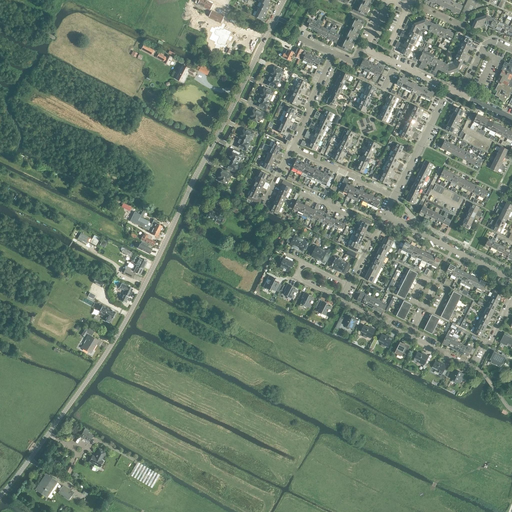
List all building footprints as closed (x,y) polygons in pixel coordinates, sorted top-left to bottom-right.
[(198,3),(197,4),(210,10),(213,4),(205,0),(196,0),(195,2),(198,3)] [(366,15),(369,10),(373,1),(373,0),(363,0),(358,11),(353,9),(352,11),(362,16),(363,14),(366,15)] [(448,9),(452,1),(449,0),(445,0),(442,7),(444,8),(445,7),(448,9)] [(453,12),(457,4),(452,1),(448,9),(451,10),(451,11),(453,12)] [(267,11),(270,7),(268,6),(262,3),(260,7),(267,11)] [(459,14),(462,6),(457,4),(453,12),(455,14),(456,12),(459,14)] [(265,16),(267,11),(260,7),(257,12),(265,16)] [(225,17),(212,11),(209,17),(221,24),(225,17)] [(263,20),(265,16),(257,12),(255,16),(263,20)] [(351,52),(353,47),(362,28),(363,27),(365,22),(362,21),(362,19),(352,14),(351,16),(356,18),(342,48),(337,45),(336,48),(347,52),(348,50),(351,52)] [(482,28),(486,27),(487,25),(486,15),(475,19),(480,27),(482,28)] [(313,29),(317,22),(312,19),(309,26),(308,27),(313,29)] [(318,31),(320,27),(321,26),(323,22),(318,19),(317,22),(313,29),(318,31)] [(479,30),(480,27),(475,19),(471,27),(479,30)] [(495,30),(495,29),(499,22),(493,19),(490,26),(493,28),(493,29),(495,30)] [(421,32),(425,31),(426,29),(425,20),(414,23),(419,31),(421,32)] [(500,33),(504,24),(499,22),(495,29),(499,31),(498,32),(500,33)] [(418,34),(419,31),(414,23),(410,31),(418,34)] [(432,23),(429,30),(428,31),(434,33),(438,25),(436,24),(435,25),(432,23)] [(506,34),(510,27),(504,24),(500,33),(502,34),(503,33),(506,34)] [(439,36),(443,28),(440,27),(440,26),(438,25),(434,33),(439,36)] [(322,36),(325,28),(321,26),(320,27),(318,31),(317,34),(322,36)] [(232,32),(224,28),(223,29),(220,28),(219,29),(217,28),(217,29),(216,29),(214,33),(215,34),(215,35),(217,36),(218,37),(218,36),(219,37),(217,42),(217,44),(221,46),(222,45),(225,46),(228,40),(231,36),(230,36),(232,32)] [(327,38),(330,31),(325,28),(322,36),(327,38)] [(446,30),(443,28),(439,36),(445,38),(449,30),(447,29),(446,30)] [(450,41),(454,33),(451,32),(451,31),(449,30),(445,38),(450,41)] [(331,41),(335,33),(330,31),(327,38),(331,41)] [(409,34),(402,31),(401,33),(418,41),(420,35),(418,34),(410,31),(409,34)] [(336,43),(340,35),(335,33),(331,41),(336,43)] [(415,46),(418,41),(401,33),(400,36),(407,39),(405,42),(413,45),(415,46)] [(477,50),(478,47),(471,43),(472,41),(465,37),(462,43),(477,50)] [(404,44),(397,41),(396,44),(410,51),(413,45),(405,42),(404,44)] [(477,50),(462,43),(459,49),(467,52),(469,49),(475,53),(477,50)] [(408,56),(410,51),(396,44),(395,47),(401,50),(400,53),(408,56)] [(152,56),(154,51),(144,45),(142,50),(152,56)] [(300,59),(304,50),(298,47),(295,53),(288,49),(286,53),(285,53),(283,57),(291,61),(294,56),(300,59)] [(471,61),(473,58),(466,55),(467,52),(459,49),(457,54),(471,61)] [(308,62),(312,54),(307,52),(305,50),(302,55),(305,57),(303,60),(308,62)] [(421,70),(429,52),(424,50),(422,53),(419,60),(422,62),(418,68),(421,70)] [(430,66),(433,58),(435,55),(429,52),(421,70),(424,71),(427,64),(430,66)] [(159,54),(157,58),(163,61),(163,60),(165,61),(164,62),(169,65),(172,57),(168,55),(167,58),(165,57),(159,54)] [(312,67),(313,65),(317,57),(312,54),(308,62),(307,65),(312,67)] [(471,61),(457,54),(455,59),(462,63),(463,60),(470,63),(471,61)] [(322,59),(320,58),(317,57),(313,65),(318,67),(319,64),(322,66),(325,60),(322,59)] [(432,75),(439,61),(433,58),(430,66),(432,67),(429,73),(432,75)] [(503,71),(497,81),(502,83),(508,85),(511,87),(511,85),(511,58),(509,64),(505,62),(503,66),(505,67),(507,68),(505,72),(503,71)] [(365,69),(369,61),(364,59),(360,67),(365,69)] [(459,70),(462,63),(455,59),(453,62),(459,70)] [(369,73),(370,71),(374,64),(369,61),(365,69),(364,71),(369,73)] [(441,71),(444,63),(439,61),(432,75),(435,76),(438,69),(441,71)] [(453,72),(459,70),(453,62),(452,61),(450,62),(453,72)] [(202,64),(202,65),(199,70),(199,71),(205,74),(208,67),(202,64)] [(375,74),(378,66),(374,64),(370,71),(375,74)] [(194,75),(196,72),(183,66),(177,79),(183,82),(188,72),(194,75)] [(280,80),(284,71),(275,66),(271,75),(280,80)] [(380,76),(383,68),(378,66),(375,74),(380,76)] [(346,80),(348,75),(341,71),(338,76),(346,80)] [(276,88),(280,80),(271,75),(267,84),(276,88)] [(344,85),(346,80),(338,76),(336,81),(344,85)] [(400,77),(396,84),(401,87),(405,79),(402,77),(402,78),(400,77)] [(306,91),(307,89),(304,87),(307,82),(300,79),(296,87),(306,91)] [(405,79),(401,87),(406,89),(410,82),(408,81),(408,80),(405,79)] [(342,90),(344,85),(336,81),(334,86),(342,90)] [(410,82),(406,89),(411,91),(415,83),(412,82),(412,83),(410,82)] [(415,83),(411,91),(416,94),(419,87),(417,86),(418,84),(415,83)] [(498,86),(496,90),(498,91),(496,95),(500,98),(499,99),(505,102),(507,97),(508,98),(511,90),(511,87),(508,85),(502,83),(500,87),(498,86)] [(368,84),(366,89),(367,89),(375,93),(376,90),(375,90),(376,88),(369,84),(368,84)] [(339,94),(342,90),(334,86),(332,91),(339,94)] [(419,87),(416,94),(421,96),(425,88),(422,86),(421,87),(419,87)] [(270,101),(275,92),(265,87),(260,96),(270,101)] [(305,94),(306,91),(296,87),(294,92),(301,95),(302,93),(305,94)] [(425,88),(421,96),(426,98),(429,91),(427,90),(428,89),(425,88)] [(367,89),(365,94),(372,97),(373,95),(374,96),(375,93),(367,89)] [(337,99),(339,94),(332,91),(329,96),(337,99)] [(429,91),(426,98),(431,101),(431,100),(432,101),(434,98),(432,97),(435,92),(432,91),(431,92),(429,91)] [(301,101),(303,98),(300,97),(301,95),(294,92),(291,97),(301,101)] [(365,94),(362,99),(370,103),(372,100),(371,100),(372,97),(365,94)] [(388,96),(387,99),(395,102),(397,97),(390,94),(389,96),(388,96)] [(266,110),(270,101),(260,96),(256,105),(266,110)] [(333,107),(337,99),(329,96),(326,103),(333,107)] [(300,104),(301,101),(291,97),(289,102),(296,105),(297,103),(300,104)] [(361,98),(359,103),(360,104),(367,107),(368,105),(369,106),(370,103),(362,99),(361,98)] [(387,99),(385,102),(386,102),(385,104),(393,107),(395,102),(387,99)] [(360,104),(358,109),(360,110),(366,113),(367,110),(366,109),(367,107),(360,104)] [(384,106),(382,108),(390,112),(393,107),(385,104),(384,106)] [(415,106),(412,111),(422,115),(424,113),(422,112),(424,110),(415,106)] [(297,116),(298,113),(295,112),(296,110),(289,107),(287,112),(297,116)] [(461,116),(464,110),(457,107),(454,112),(461,116)] [(260,123),(264,113),(255,108),(250,118),(260,123)] [(382,108),(381,111),(382,111),(381,114),(388,117),(390,112),(382,108)] [(329,121),(333,113),(326,110),(324,115),(321,113),(320,116),(329,121)] [(412,111),(410,116),(420,120),(421,118),(422,119),(424,116),(422,115),(412,111)] [(295,119),(297,116),(287,112),(284,116),(292,120),(292,118),(295,119)] [(459,122),(461,116),(454,112),(451,118),(459,122)] [(379,115),(378,118),(386,122),(388,117),(381,114),(380,116),(379,115)] [(479,124),(483,117),(477,114),(474,121),(479,124)] [(292,126),(293,123),(291,122),(292,120),(284,116),(282,121),(292,126)] [(327,126),(329,121),(320,116),(318,119),(321,121),(320,123),(323,124),(327,126)] [(410,116),(408,120),(418,125),(419,126),(420,123),(419,122),(420,120),(410,116)] [(485,127),(489,120),(483,117),(479,124),(485,127)] [(456,127),(459,122),(451,118),(448,124),(456,127)] [(408,120),(406,125),(412,129),(413,126),(416,128),(418,125),(408,120)] [(490,130),(494,122),(489,120),(485,127),(490,130)] [(290,129),(292,126),(282,121),(280,126),(287,129),(288,127),(290,129)] [(496,132),(500,125),(494,122),(490,130),(496,132)] [(327,126),(323,124),(320,123),(319,125),(316,123),(315,126),(325,131),(327,126)] [(459,129),(456,127),(448,124),(445,129),(453,133),(455,130),(457,131),(459,129)] [(287,136),(289,133),(286,132),(287,129),(280,126),(277,125),(275,130),(287,136)] [(406,125),(403,130),(413,135),(414,132),(412,130),(412,129),(406,125)] [(502,135),(505,128),(500,125),(496,132),(502,135)] [(323,136),(325,131),(315,126),(313,129),(317,130),(316,132),(323,136)] [(250,142),(254,133),(244,128),(240,137),(250,142)] [(355,136),(356,133),(346,128),(344,133),(353,138),(354,136),(355,136)] [(507,138),(511,131),(505,128),(502,135),(507,138)] [(403,130),(401,135),(401,136),(401,137),(401,138),(402,138),(402,139),(403,139),(404,139),(404,138),(405,138),(405,137),(408,138),(409,136),(412,138),(413,135),(403,130)] [(323,136),(316,132),(315,134),(310,132),(309,135),(310,136),(320,141),(323,136)] [(351,143),(353,140),(352,140),(353,138),(344,133),(341,138),(351,143)] [(318,145),(320,141),(310,136),(309,139),(312,140),(311,142),(318,145)] [(245,151),(250,142),(240,137),(236,146),(245,151)] [(350,146),(351,143),(341,138),(339,143),(348,147),(349,145),(350,146)] [(375,148),(378,143),(368,139),(366,142),(369,143),(368,145),(375,148)] [(447,151),(451,143),(445,141),(441,148),(447,151)] [(284,150),(285,147),(274,142),(272,147),(279,151),(280,148),(284,150)] [(318,145),(311,142),(310,144),(307,143),(306,146),(316,150),(318,145)] [(347,153),(348,150),(347,150),(348,147),(339,143),(337,148),(339,149),(347,153)] [(403,156),(404,153),(402,152),(403,149),(402,149),(404,146),(397,143),(393,151),(403,156)] [(452,153),(456,146),(451,143),(447,151),(452,153)] [(375,148),(368,145),(367,147),(364,146),(363,149),(373,153),(375,148)] [(458,156),(462,149),(456,146),(452,153),(458,156)] [(510,157),(511,155),(507,153),(509,150),(501,146),(499,152),(510,157)] [(281,157),(282,155),(278,153),(279,151),(272,147),(269,152),(281,157)] [(239,163),(243,154),(234,149),(229,158),(239,163)] [(345,156),(347,153),(339,149),(336,154),(343,157),(344,155),(345,156)] [(371,158),(373,153),(363,149),(362,151),(364,153),(363,155),(371,158)] [(463,159),(467,151),(462,149),(458,156),(463,159)] [(402,159),(403,156),(393,151),(391,156),(398,159),(399,157),(402,159)] [(469,161),(472,154),(467,151),(463,159),(469,161)] [(280,160),(281,157),(269,152),(267,157),(275,160),(276,158),(280,160)] [(510,157),(499,152),(496,157),(503,161),(505,157),(509,159),(510,157)] [(342,163),(343,160),(342,159),(343,157),(336,154),(334,159),(342,163)] [(474,164),(478,157),(472,154),(469,161),(474,164)] [(371,158),(363,155),(362,157),(359,155),(357,158),(368,163),(371,158)] [(399,165),(400,163),(397,161),(398,159),(391,156),(389,155),(387,160),(389,161),(399,165)] [(277,167),(277,165),(273,163),(275,160),(267,157),(265,162),(274,166),(277,167)] [(480,167),(484,160),(478,157),(474,164),(480,167)] [(504,168),(506,166),(501,164),(503,161),(496,157),(493,163),(504,168)] [(235,172),(239,163),(229,158),(225,167),(235,172)] [(366,168),(368,163),(357,158),(356,161),(358,162),(357,164),(366,168)] [(298,170),(301,163),(302,162),(297,159),(293,168),(298,170)] [(431,170),(434,164),(426,160),(423,166),(431,170)] [(265,162),(262,161),(260,166),(271,171),(274,166),(265,162)] [(397,168),(399,165),(389,161),(386,166),(393,169),(394,167),(397,168)] [(303,172),(307,164),(305,163),(304,164),(301,163),(298,170),(303,172)] [(503,171),(504,168),(493,163),(490,168),(498,172),(499,168),(503,171)] [(306,177),(311,167),(308,166),(309,165),(307,164),(303,172),(301,175),(306,177)] [(366,168),(357,164),(356,166),(355,165),(354,168),(364,173),(366,168)] [(395,176),(397,173),(392,171),(393,169),(386,166),(384,171),(394,175),(395,176)] [(428,175),(431,170),(423,166),(420,172),(428,175)] [(314,169),(311,167),(306,177),(311,179),(316,168),(314,167),(314,169)] [(316,182),(320,174),(321,172),(318,171),(318,169),(316,168),(311,179),(316,182)] [(446,179),(449,172),(444,169),(440,176),(446,179)] [(227,184),(232,174),(222,170),(218,180),(227,184)] [(267,180),(270,175),(261,171),(259,176),(267,180)] [(392,178),(394,175),(384,171),(382,175),(389,179),(389,177),(392,178)] [(323,173),(321,172),(320,174),(316,182),(321,184),(326,173),(324,172),(323,173)] [(425,181),(428,175),(420,172),(417,177),(425,181)] [(451,182),(455,174),(449,172),(446,179),(451,182)] [(330,177),(328,175),(328,174),(326,173),(321,184),(326,186),(329,187),(334,177),(331,175),(330,177)] [(389,185),(391,182),(388,181),(389,179),(382,175),(380,174),(377,179),(389,185)] [(457,184),(460,177),(455,174),(451,182),(457,184)] [(269,184),(270,181),(267,180),(259,176),(256,181),(264,184),(265,182),(269,184)] [(422,187),(425,181),(417,177),(415,183),(422,187)] [(462,187),(466,180),(460,177),(457,184),(462,187)] [(347,184),(349,180),(345,178),(343,182),(344,183),(340,192),(343,193),(344,192),(348,194),(352,185),(350,184),(350,186),(347,184)] [(266,191),(266,189),(262,187),(264,184),(256,181),(253,179),(251,184),(254,186),(266,191)] [(468,190),(471,183),(466,180),(462,187),(468,190)] [(293,188),(294,186),(289,183),(283,181),(282,184),(283,184),(282,187),(281,186),(280,189),(281,189),(288,193),(291,187),(293,188)] [(420,192),(422,187),(415,183),(412,188),(420,192)] [(473,192),(477,185),(471,183),(468,190),(473,192)] [(352,199),(357,189),(354,188),(354,186),(352,185),(348,194),(347,197),(352,199)] [(479,195),(482,188),(477,185),(473,192),(479,195)] [(264,194),(266,191),(254,186),(252,191),(259,194),(260,192),(264,194)] [(358,199),(362,190),(363,188),(361,187),(359,190),(357,189),(352,199),(357,202),(358,199)] [(417,198),(420,192),(412,188),(409,194),(417,198)] [(484,198),(488,191),(482,188),(479,195),(484,198)] [(288,193),(281,189),(280,192),(278,191),(277,193),(286,197),(288,193)] [(363,201),(366,194),(364,192),(364,191),(362,190),(358,199),(363,201)] [(260,204),(262,199),(258,197),(259,194),(252,191),(248,198),(260,204)] [(284,202),(286,197),(277,193),(276,195),(278,196),(276,199),(284,202)] [(369,195),(366,194),(363,201),(368,203),(372,195),(370,194),(369,195)] [(420,199),(417,198),(409,194),(406,200),(414,204),(415,201),(418,202),(420,199)] [(373,206),(376,198),(373,197),(374,196),(372,195),(368,203),(373,206)] [(378,208),(382,199),(377,197),(376,198),(373,206),(378,208)] [(284,202),(276,199),(275,201),(274,201),(273,203),(281,207),(284,202)] [(298,211),(302,203),(299,202),(300,201),(297,200),(293,208),(298,211)] [(302,215),(309,201),(306,200),(305,205),(302,203),(298,211),(297,214),(302,216),(302,215)] [(511,211),(511,209),(511,204),(503,200),(501,202),(506,204),(504,208),(511,211)] [(307,218),(308,215),(311,208),(309,207),(311,202),(309,201),(302,215),(307,218)] [(278,215),(279,212),(281,207),(273,203),(272,205),(273,206),(271,211),(278,215)] [(319,207),(320,205),(317,203),(314,209),(311,208),(308,215),(313,218),(317,209),(318,206),(319,207)] [(481,215),(482,213),(478,211),(480,207),(473,203),(470,209),(481,215)] [(237,212),(239,207),(233,204),(230,209),(237,212)] [(425,217),(429,209),(423,206),(419,214),(425,217)] [(511,211),(504,208),(502,211),(498,209),(497,211),(508,217),(511,211)] [(215,211),(211,209),(209,212),(208,213),(207,214),(208,215),(207,216),(216,220),(215,221),(221,224),(225,215),(216,210),(215,211)] [(318,220),(320,216),(322,211),(317,209),(313,218),(318,220)] [(431,219),(435,212),(429,209),(425,217),(431,219)] [(481,215),(470,209),(467,214),(474,218),(476,215),(480,217),(481,215)] [(323,222),(327,214),(322,211),(320,216),(318,220),(323,222)] [(328,225),(331,217),(328,216),(330,212),(328,211),(327,214),(323,222),(328,225)] [(506,222),(508,217),(497,211),(496,213),(500,215),(499,218),(506,222)] [(436,222),(440,215),(435,212),(431,219),(436,222)] [(333,227),(338,215),(336,214),(334,219),(331,217),(328,225),(333,227)] [(476,226),(477,224),(473,221),(474,218),(467,214),(464,220),(476,226)] [(337,229),(341,222),(338,221),(340,216),(338,215),(333,227),(337,229)] [(442,225),(446,217),(440,215),(436,222),(442,225)] [(137,219),(136,221),(138,222),(147,226),(149,222),(140,217),(139,220),(137,219)] [(370,225),(372,222),(361,217),(359,220),(362,221),(359,226),(367,229),(368,230),(369,228),(368,227),(369,224),(370,225)] [(448,228),(452,220),(446,217),(442,225),(448,228)] [(506,222),(499,218),(497,222),(492,220),(491,222),(503,227),(506,222)] [(152,224),(150,227),(160,232),(160,231),(162,226),(158,224),(158,223),(156,223),(157,221),(153,220),(152,224)] [(476,226),(464,220),(462,226),(469,229),(470,226),(475,228),(476,226)] [(136,221),(135,224),(137,224),(149,230),(152,232),(151,234),(157,237),(160,232),(150,227),(147,226),(138,222),(136,221)] [(342,232),(346,223),(344,222),(344,223),(341,222),(337,229),(342,232)] [(500,233),(503,227),(491,222),(490,224),(495,226),(493,229),(500,233)] [(366,235),(367,232),(365,232),(367,229),(359,226),(357,230),(363,233),(366,235)] [(363,233),(357,230),(355,229),(352,234),(355,235),(362,239),(363,236),(365,237),(366,235),(363,233)] [(81,233),(78,239),(87,244),(88,242),(95,246),(100,238),(94,235),(92,239),(90,238),(81,233)] [(141,240),(140,242),(141,242),(142,243),(144,244),(145,242),(153,246),(155,242),(150,240),(147,238),(148,236),(149,235),(144,233),(141,240)] [(295,235),(292,234),(291,237),(290,236),(287,241),(288,241),(287,243),(292,246),(292,247),(295,248),(300,237),(295,235)] [(361,244),(362,242),(361,242),(362,239),(355,235),(352,240),(361,244)] [(395,239),(390,236),(388,239),(385,238),(383,243),(391,247),(395,239)] [(306,250),(308,245),(307,245),(308,242),(305,241),(306,240),(300,237),(295,248),(298,250),(299,249),(303,251),(304,249),(306,250)] [(494,241),(496,239),(493,237),(492,240),(489,238),(485,246),(490,249),(494,241)] [(360,247),(361,244),(352,240),(350,245),(349,244),(347,247),(358,252),(359,249),(358,249),(359,246),(360,247)] [(411,245),(411,244),(405,241),(405,242),(406,242),(405,244),(403,248),(402,250),(407,252),(411,245)] [(496,252),(500,244),(494,241),(490,249),(496,252)] [(140,243),(138,248),(142,250),(149,254),(151,250),(152,249),(148,247),(149,246),(146,244),(144,244),(142,243),(141,242),(141,244),(140,243)] [(389,252),(391,247),(383,243),(380,248),(388,252),(389,252)] [(506,247),(507,244),(505,243),(503,246),(500,244),(496,252),(502,255),(506,247)] [(316,246),(313,245),(312,247),(311,247),(309,251),(310,252),(309,254),(314,256),(313,257),(316,259),(322,248),(316,245),(316,246)] [(412,255),(416,247),(411,245),(407,252),(412,255)] [(131,256),(133,253),(121,247),(120,249),(121,250),(121,251),(131,256)] [(416,259),(417,257),(421,250),(416,247),(412,255),(411,257),(416,259)] [(507,258),(511,250),(506,247),(502,255),(507,258)] [(327,251),(322,248),(316,259),(320,260),(325,262),(326,261),(327,261),(329,256),(328,255),(331,249),(330,249),(329,249),(328,249),(328,250),(327,250),(327,251)] [(385,257),(388,252),(380,248),(378,253),(385,257)] [(355,258),(357,254),(348,249),(346,254),(355,258)] [(422,260),(426,253),(421,250),(417,257),(422,260)] [(384,263),(386,257),(385,257),(378,253),(375,258),(384,263)] [(427,262),(431,255),(426,253),(422,260),(427,262)] [(436,258),(436,257),(431,255),(427,262),(432,265),(436,258)] [(337,258),(335,256),(333,259),(332,258),(330,263),(331,264),(330,266),(335,268),(334,269),(337,271),(343,260),(337,257),(337,258)] [(131,261),(130,262),(135,265),(143,269),(147,261),(139,257),(138,257),(135,263),(131,261)] [(287,260),(280,257),(280,258),(280,259),(280,260),(281,261),(282,262),(280,267),(284,269),(283,270),(285,271),(286,270),(288,272),(291,266),(292,267),(294,262),(288,259),(287,260)] [(442,260),(436,257),(436,258),(432,265),(438,268),(442,260)] [(381,268),(384,263),(375,258),(373,263),(381,268)] [(348,272),(351,268),(349,267),(351,264),(348,263),(348,262),(343,260),(337,271),(341,272),(341,271),(346,274),(347,272),(348,272)] [(379,273),(381,268),(373,263),(370,268),(379,273)] [(456,267),(450,264),(451,264),(447,272),(452,275),(456,267)] [(135,265),(132,271),(140,275),(143,269),(135,265)] [(461,270),(456,267),(452,275),(457,277),(461,270)] [(132,278),(134,273),(123,268),(121,272),(132,278)] [(376,278),(379,273),(370,268),(368,274),(376,278)] [(416,278),(418,273),(410,269),(408,274),(416,278)] [(462,280),(466,272),(461,270),(457,277),(462,280)] [(466,285),(471,275),(466,272),(462,280),(461,282),(466,285)] [(374,283),(376,278),(368,274),(365,279),(374,283)] [(413,283),(416,278),(408,274),(405,279),(413,283)] [(274,280),(275,278),(270,275),(268,279),(266,282),(268,283),(265,287),(270,289),(271,288),(276,291),(276,290),(278,291),(282,285),(279,284),(279,283),(274,280)] [(471,287),(472,285),(476,277),(471,275),(466,285),(471,287)] [(93,282),(101,287),(104,282),(95,277),(93,282)] [(481,280),(476,277),(472,285),(477,287),(481,280)] [(411,289),(413,283),(405,279),(403,285),(411,289)] [(487,282),(481,279),(481,280),(477,287),(476,290),(482,293),(487,282)] [(398,289),(399,287),(394,285),(396,281),(393,280),(390,285),(392,286),(398,289)] [(122,284),(119,288),(125,291),(123,295),(122,294),(120,300),(126,303),(132,290),(132,289),(128,286),(129,284),(123,282),(122,284)] [(286,291),(284,295),(287,296),(293,299),(295,295),(296,295),(297,293),(296,293),(297,290),(292,287),(292,286),(288,284),(289,284),(288,283),(285,290),(286,291)] [(408,294),(411,289),(403,285),(400,290),(408,294)] [(499,294),(501,292),(495,289),(493,293),(490,292),(489,296),(490,296),(491,297),(500,301),(502,296),(499,294)] [(362,303),(366,294),(358,290),(356,296),(358,298),(357,300),(362,303)] [(405,299),(408,294),(400,290),(397,295),(405,299)] [(454,291),(451,296),(459,300),(462,295),(454,291)] [(312,304),(314,302),(313,301),(314,299),(309,296),(309,295),(305,292),(302,298),(303,299),(300,306),(301,306),(302,306),(303,306),(304,305),(304,304),(310,307),(312,303),(312,304)] [(367,306),(372,296),(367,294),(366,294),(362,303),(367,306)] [(372,308),(377,299),(372,296),(367,306),(372,308)] [(451,296),(448,301),(457,305),(459,300),(451,296)] [(497,306),(500,301),(491,297),(490,296),(487,301),(488,302),(497,306)] [(377,311),(382,302),(382,301),(377,299),(372,308),(377,311)] [(410,309),(412,304),(404,300),(402,305),(410,309)] [(322,302),(319,301),(315,307),(319,310),(318,312),(321,313),(322,313),(327,316),(329,312),(330,312),(331,310),(330,310),(331,307),(326,304),(327,303),(322,301),(322,302)] [(448,301),(446,306),(454,310),(457,305),(448,301)] [(383,313),(387,305),(382,302),(377,311),(383,313)] [(495,311),(497,306),(488,302),(486,307),(495,311)] [(99,304),(97,310),(99,311),(99,312),(107,316),(104,320),(109,323),(112,318),(113,319),(116,312),(114,311),(111,310),(102,306),(99,304)] [(407,315),(410,309),(402,305),(399,311),(407,315)] [(446,306),(443,312),(452,316),(454,310),(446,306)] [(492,316),(495,311),(486,307),(483,312),(492,316)] [(404,320),(407,315),(399,311),(396,316),(404,320)] [(443,312),(441,317),(449,321),(452,316),(443,312)] [(489,322),(492,316),(483,312),(481,317),(489,322)] [(432,314),(429,319),(438,323),(440,318),(437,317),(432,314)] [(350,318),(346,316),(343,322),(346,324),(346,326),(346,327),(346,328),(347,329),(349,329),(350,328),(353,329),(357,320),(350,317),(350,318)] [(487,327),(489,322),(481,317),(478,322),(487,327)] [(429,319),(427,324),(435,329),(438,323),(429,319)] [(484,332),(487,327),(478,322),(476,327),(484,332)] [(427,324),(424,330),(432,334),(435,329),(427,324)] [(369,328),(364,325),(361,331),(364,333),(363,335),(364,336),(364,337),(365,338),(367,338),(368,337),(371,338),(375,329),(369,326),(369,328)] [(482,337),(484,332),(476,327),(473,333),(482,337)] [(86,328),(81,335),(84,337),(87,333),(92,336),(94,332),(86,328)] [(444,340),(442,343),(448,346),(452,339),(452,337),(453,336),(453,335),(448,332),(447,335),(444,340)] [(452,339),(448,346),(453,349),(456,341),(458,339),(457,338),(459,336),(454,333),(453,335),(453,336),(452,337),(452,339)] [(387,337),(382,334),(379,341),(382,342),(381,344),(381,345),(382,346),(383,347),(384,347),(385,346),(386,346),(389,347),(393,338),(387,335),(387,337)] [(511,347),(511,346),(511,337),(505,334),(501,342),(511,347)] [(92,351),(98,341),(88,335),(85,340),(86,341),(83,347),(82,346),(81,348),(88,352),(88,353),(92,355),(94,352),(92,351)] [(456,341),(453,349),(458,351),(462,344),(456,341)] [(404,357),(409,346),(400,342),(395,353),(404,357)] [(462,344),(458,351),(463,354),(467,346),(462,344)] [(467,346),(463,354),(468,356),(470,353),(472,355),(475,349),(467,345),(467,346)] [(492,359),(490,362),(500,367),(505,356),(495,351),(492,359)] [(417,352),(414,358),(418,360),(417,362),(417,363),(418,364),(419,365),(420,365),(421,364),(424,365),(423,366),(423,368),(424,369),(425,369),(429,361),(427,360),(429,356),(423,353),(422,355),(417,352)] [(435,361),(432,367),(436,369),(434,372),(438,374),(439,373),(442,374),(442,375),(445,376),(445,375),(447,371),(445,369),(447,365),(441,362),(440,364),(435,361)] [(453,370),(450,376),(454,378),(452,381),(456,383),(457,382),(460,383),(465,374),(458,371),(457,372),(453,370)] [(90,441),(93,436),(87,432),(88,431),(85,429),(81,436),(90,441)] [(101,460),(105,453),(99,450),(95,457),(93,456),(89,462),(96,465),(96,466),(98,466),(100,467),(103,461),(101,460)] [(70,474),(74,466),(68,462),(64,471),(70,474)] [(47,498),(57,482),(47,475),(36,491),(47,498)] [(69,499),(73,493),(63,486),(59,493),(69,499)]
